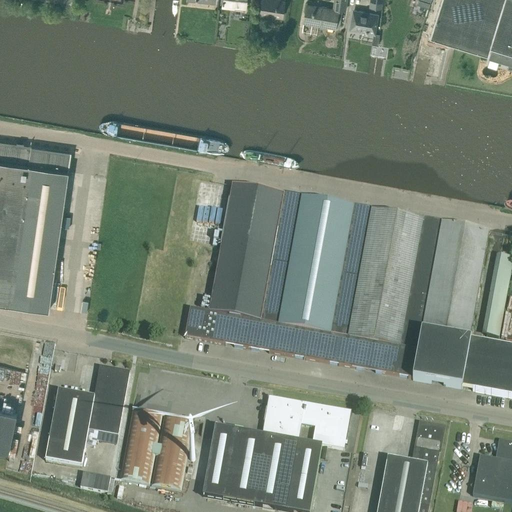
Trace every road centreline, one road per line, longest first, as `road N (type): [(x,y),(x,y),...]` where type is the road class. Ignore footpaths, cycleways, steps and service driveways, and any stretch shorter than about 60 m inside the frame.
road 1 (unclassified): [(511,420),(0,321)]
road 2 (unclassified): [(511,220),(0,128)]
